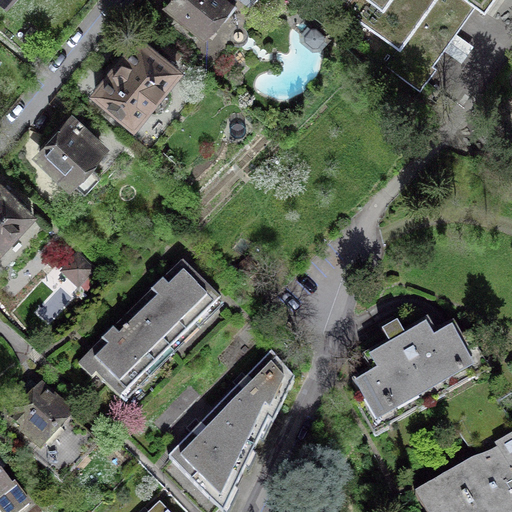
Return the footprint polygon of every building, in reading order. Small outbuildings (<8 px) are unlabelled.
[(205,25),(215,13),(224,20),(237,4),(231,0),(169,0),(166,4),(191,25),(192,29),(197,33),(202,32),(205,28),(205,25)] [(385,66),(420,90),(436,66),(432,64),(475,4),(484,10),(491,0),(358,0),(349,13),(398,48),(385,66)] [(163,84),(176,69),(139,38),(95,91),(132,121),(145,106),(150,108),(155,108),(160,107),(163,104),(166,102),(167,98),(167,94),(166,89),(163,84)] [(85,162),(100,146),(70,119),(39,153),(84,194),(101,176),(85,162)] [(27,215),(28,213),(0,186),(0,244),(13,230),(12,230),(14,227),(19,232),(31,219),(27,215)] [(78,285),(91,271),(76,257),(63,272),(78,285)] [(120,398),(219,301),(182,264),(79,366),(90,378),(95,373),(120,398)] [(248,264),(236,275),(245,285),(257,274),(248,264)] [(376,424),(478,367),(477,365),(453,323),(435,333),(426,319),(402,333),(393,316),(377,325),(387,342),(361,357),(369,370),(351,381),(376,424)] [(478,367),(376,424),(389,447),(385,450),(389,458),(394,455),(396,459),(406,453),(455,425),(467,446),(472,443),(510,422),(498,400),(511,391),(511,372),(500,352),(477,365),(478,367)] [(212,413),(256,456),(293,378),(271,353),(247,378),(241,372),(232,382),(238,387),(212,413)] [(61,481),(97,442),(38,387),(36,390),(28,383),(14,398),(22,405),(10,417),(14,421),(6,430),(61,481)] [(228,511),(256,456),(212,413),(200,426),(195,420),(186,429),(191,435),(158,469),(200,511),(215,511),(218,509),(220,511),(228,511)] [(511,511),(511,424),(510,422),(472,443),(481,457),(414,495),(424,511),(511,511)] [(0,497),(11,488),(0,474),(0,497)] [(165,511),(157,503),(148,511),(165,511)]
